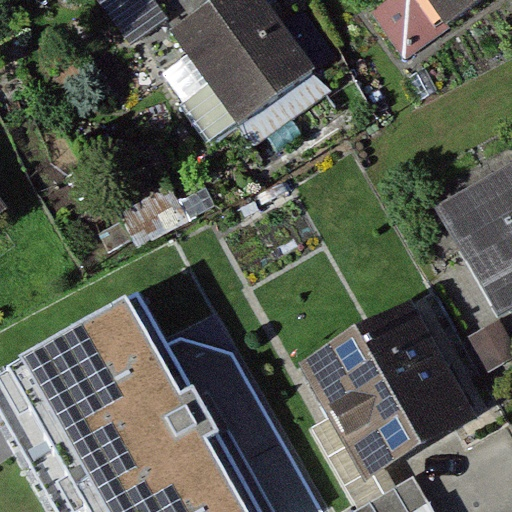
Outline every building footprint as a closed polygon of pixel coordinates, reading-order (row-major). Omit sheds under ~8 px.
[(154,0),(115,0),(111,3),(133,41),(167,22),(154,0)] [(248,136),(318,87),(256,0),(234,0),(179,39),(248,136)] [(426,0),(451,36),(504,0),(426,0)] [(511,167),(442,204),(497,309),(511,301),(511,167)] [(0,380),(0,415),(56,511),(258,511),(180,367),(144,300),(0,380)] [(311,367),(372,475),(469,420),(408,312),(311,367)] [(430,511),(414,483),(362,511),(430,511)]
